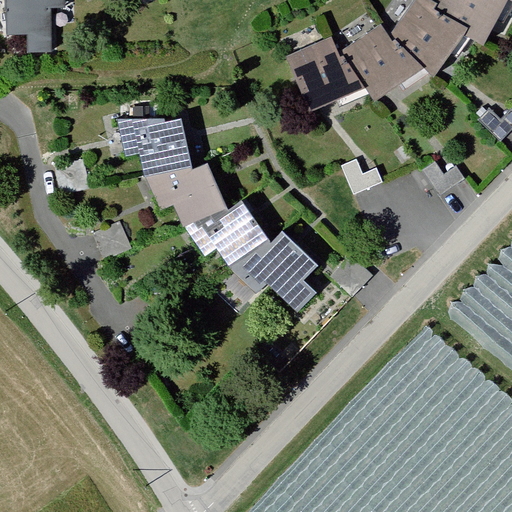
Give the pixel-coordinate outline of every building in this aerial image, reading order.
[(2,0),(3,36),(23,35),(24,53),(52,52),(51,10),(65,10),(64,0),(2,0)] [(415,0),(390,35),(430,74),(465,30),(418,0),(415,0)] [(439,0),(435,7),(481,37),(501,0),(439,0)] [(340,54),(372,101),(421,69),(377,29),(340,54)] [(327,40),(283,59),(307,111),(362,89),(327,40)] [(472,122),(495,144),(511,126),(511,122),(491,102),(472,122)] [(177,119),(110,121),(121,157),(135,156),(142,180),(190,169),(177,119)] [(87,155),(51,164),(59,194),(95,185),(87,155)] [(368,160),(340,170),(349,194),(377,184),(368,160)] [(447,162),(423,175),(438,200),(461,187),(447,162)] [(190,169),(142,180),(155,215),(172,212),(183,230),(225,209),(208,165),(190,169)] [(225,209),(183,230),(200,257),(212,252),(229,272),(268,243),(237,204),(225,209)] [(121,225),(92,235),(102,263),(132,253),(121,225)] [(268,243),(229,272),(252,296),(262,288),(294,312),(314,293),(302,280),(314,265),(281,233),(268,243)] [(348,258),(330,279),(352,298),(370,278),(348,258)] [(154,276),(132,293),(149,315),(171,298),(154,276)]
